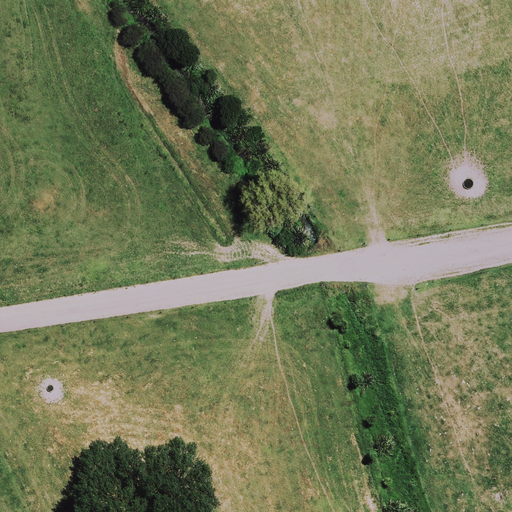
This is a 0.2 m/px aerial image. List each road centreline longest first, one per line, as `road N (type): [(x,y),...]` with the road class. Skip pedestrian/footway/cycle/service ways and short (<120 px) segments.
road 1 (track): [(0,305),(289,230),(511,235)]
road 2 (track): [(374,232),(440,511)]
road 3 (track): [(138,0),(289,230)]
